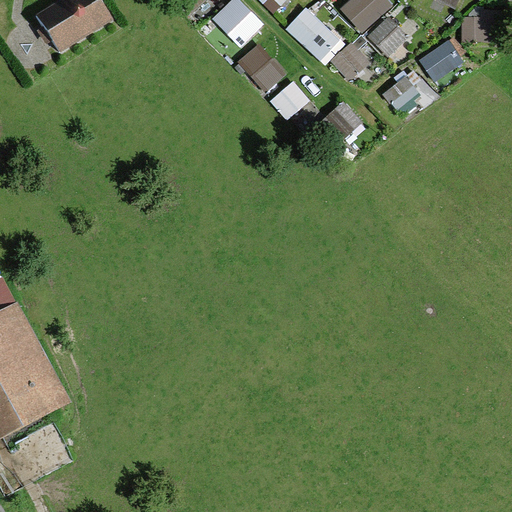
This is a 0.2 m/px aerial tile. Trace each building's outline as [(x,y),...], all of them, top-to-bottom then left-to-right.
[(66,0),(36,19),(60,58),(112,25),(96,0),(66,0)] [(241,41),(266,18),(248,0),(225,0),(213,12),(241,41)] [(365,28),(395,0),(344,0),(341,3),(365,28)] [(287,22),(325,61),(347,41),(310,1),(287,22)] [(466,37),(494,32),(489,4),(462,9),(466,37)] [(391,7),(368,29),(390,52),(413,30),(391,7)] [(435,77),(465,56),(450,34),(420,55),(435,77)] [(240,55),(265,89),(287,72),(262,38),(240,55)] [(353,78),(373,59),(353,38),(333,58),(353,78)] [(289,117),(312,97),(294,77),(271,97),(289,117)] [(330,111),(349,130),(363,116),(344,97),(330,111)] [(0,445),(68,410),(15,307),(0,314),(0,445)] [(67,458),(54,425),(20,438),(33,471),(67,458)]
